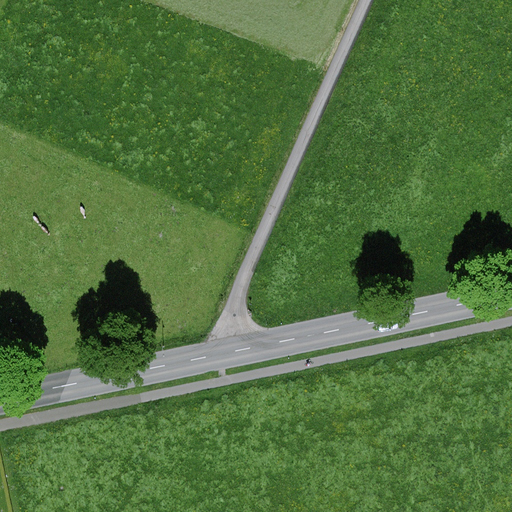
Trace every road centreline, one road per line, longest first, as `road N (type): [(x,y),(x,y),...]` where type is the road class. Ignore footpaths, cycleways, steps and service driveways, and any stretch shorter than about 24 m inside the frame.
road 1 (residential): [(239,352),(239,295),(372,0)]
road 2 (secondary): [(239,352),(511,296)]
road 3 (secondary): [(0,400),(239,352)]
